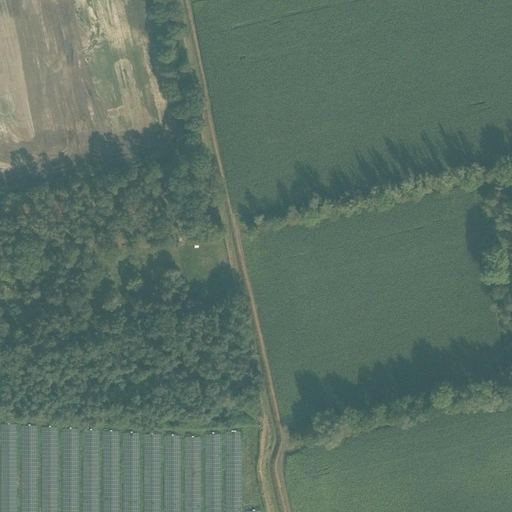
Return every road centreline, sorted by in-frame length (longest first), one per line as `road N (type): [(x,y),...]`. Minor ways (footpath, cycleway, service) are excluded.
road 1 (track): [(289,511),(283,485),(290,422),(511,363)]
road 2 (track): [(511,184),(493,201),(511,321)]
